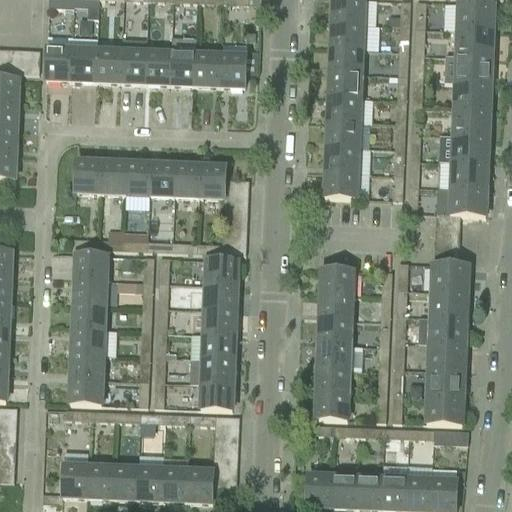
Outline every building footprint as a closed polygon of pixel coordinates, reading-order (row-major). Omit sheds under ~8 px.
[(48,0),(48,13),(73,14),(74,3),(73,0),(48,0)] [(148,0),(148,7),(163,8),(163,0),(148,0)] [(182,0),(182,9),(197,9),(197,0),(182,0)] [(206,0),(197,0),(197,9),(213,10),(213,0),(206,0)] [(233,1),(232,11),(248,11),(260,12),(260,2),(233,1)] [(332,5),(331,29),(362,30),(363,6),(332,5)] [(400,8),(399,32),(409,32),(409,24),(410,8),(400,8)] [(416,8),(415,24),(425,24),(426,8),(416,8)] [(458,10),(457,36),(492,37),(493,11),(458,10)] [(331,29),(330,54),(361,55),(362,30),(331,29)] [(456,62),(491,64),(492,37),(457,36),(456,62)] [(399,41),(398,57),(408,57),(409,41),(399,41)] [(171,59),(170,90),(194,91),(195,60),(196,45),(171,44),(171,59)] [(414,45),(414,60),(423,61),(424,45),(414,45)] [(220,61),(219,92),(244,93),(245,80),(257,80),(257,58),(246,57),(246,51),(221,50),(220,61)] [(2,78),(2,79),(14,80),(14,79),(15,55),(3,54),(2,78)] [(45,86),(71,87),(72,55),(46,54),(45,86)] [(330,54),(329,79),(360,80),(361,55),(330,54)] [(14,79),(14,80),(27,80),(27,79),(28,55),(15,55),(14,79)] [(27,79),(27,80),(39,81),(40,56),(28,55),(27,79)] [(71,87),(95,88),(97,56),(72,55),(71,87)] [(95,88),(120,89),(121,57),(97,56),(95,88)] [(120,89),(145,90),(146,58),(121,57),(120,89)] [(398,57),(398,72),(407,72),(408,57),(398,57)] [(145,90),(170,90),(171,59),(146,58),(145,90)] [(194,91),(219,92),(220,61),(195,60),(194,91)] [(414,60),(413,76),(423,76),(423,61),(414,60)] [(445,61),(443,88),(455,89),(455,88),(490,90),(491,64),(456,62),(445,61)] [(329,79),(328,104),(359,105),(360,80),(329,79)] [(0,85),(0,109),(17,110),(18,86),(0,85)] [(455,89),(453,115),(489,116),(490,90),(455,88),(455,89)] [(397,90),(396,106),(406,106),(407,91),(397,90)] [(412,98),(412,113),(421,113),(422,98),(412,98)] [(328,104),(328,128),(358,129),(359,105),(328,104)] [(396,106),(396,121),(405,122),(406,106),(396,106)] [(0,109),(0,134),(16,135),(17,110),(0,109)] [(412,113),(411,129),(421,129),(421,113),(412,113)] [(453,115),(452,141),(487,143),(489,116),(453,115)] [(328,128),(327,153),(357,154),(358,129),(328,128)] [(0,134),(0,159),(15,160),(16,135),(0,134)] [(395,140),(394,156),(404,156),(405,140),(395,140)] [(452,141),(451,167),(486,169),(487,143),(452,141)] [(410,150),(409,166),(419,166),(420,151),(410,150)] [(327,153),(326,178),(356,179),(357,154),(327,153)] [(394,156),(394,171),(403,171),(404,156),(394,156)] [(0,185),(14,186),(14,185),(15,160),(0,159),(0,185)] [(409,166),(409,181),(418,182),(419,166),(409,166)] [(74,198),(100,199),(101,168),(75,167),(74,198)] [(451,167),(450,194),(485,195),(486,169),(451,167)] [(100,199),(124,200),(125,169),(101,168),(100,199)] [(124,200),(149,201),(150,170),(125,169),(124,200)] [(150,170),(149,201),(174,202),(175,171),(150,170)] [(174,202),(198,203),(200,172),(175,171),(174,202)] [(224,198),(225,186),(225,173),(200,172),(198,203),(224,204),(224,198)] [(356,179),(326,178),(325,203),(355,204),(356,179)] [(392,206),(392,207),(401,207),(402,207),(402,206),(402,192),(403,181),(393,180),(393,191),(392,206)] [(225,186),(224,198),(247,199),(248,187),(225,186)] [(448,221),(459,221),(484,222),(485,195),(450,194),(450,201),(448,221)] [(224,198),(224,204),(224,211),(247,212),(247,199),(224,198)] [(408,206),(407,220),(417,221),(417,219),(418,205),(408,205),(408,206)] [(224,211),(223,223),(246,224),(247,212),(224,211)] [(435,220),(435,233),(458,234),(459,221),(448,221),(435,220)] [(223,223),(223,235),(246,236),(246,224),(223,223)] [(435,233),(434,245),(458,246),(458,234),(435,233)] [(223,235),(222,248),(245,249),(246,236),(223,235)] [(72,245),(72,255),(87,255),(88,246),(72,245)] [(434,245),(434,258),(457,259),(458,246),(434,245)] [(107,247),(106,256),(122,257),(122,247),(107,247)] [(122,247),(122,257),(147,258),(147,248),(122,247)] [(156,248),(156,258),(171,259),(172,249),(156,248)] [(222,251),(222,261),(245,262),(245,249),(222,248),(222,251)] [(172,249),(171,259),(187,259),(187,250),(172,249)] [(206,250),(206,260),(222,261),(222,251),(206,250)] [(0,282),(10,283),(11,258),(0,257),(0,282)] [(434,258),(433,271),(457,272),(457,259),(434,258)] [(75,261),(74,286),(105,287),(106,262),(75,261)] [(122,264),(121,277),(135,278),(135,270),(135,265),(122,264)] [(144,264),(143,279),(153,279),(154,264),(144,264)] [(159,279),(159,289),(168,289),(169,264),(160,264),(159,279)] [(206,266),(205,291),(237,292),(238,267),(206,266)] [(397,269),(397,279),(397,285),(406,285),(407,270),(397,269)] [(432,271),(431,298),(467,299),(468,272),(457,272),(433,271),(432,271)] [(322,276),(321,301),(351,303),(352,277),(322,276)] [(382,279),(381,294),(391,294),(392,279),(382,279)] [(0,282),(0,306),(9,307),(10,283),(0,282)] [(74,286),(73,310),(104,312),(105,287),(74,286)] [(205,291),(204,315),(236,317),(237,292),(205,291)] [(142,298),(142,313),(152,314),(152,298),(142,298)] [(158,298),(158,313),(167,314),(168,298),(158,298)] [(431,298),(430,324),(466,325),(467,299),(431,298)] [(321,301),(319,326),(350,327),(351,303),(321,301)] [(0,306),(0,331),(8,332),(9,307),(0,306)] [(396,307),(396,323),(405,323),(406,307),(396,307)] [(73,310),(72,335),(104,336),(104,312),(73,310)] [(142,313),(141,329),(151,329),(152,314),(142,313)] [(158,313),(157,329),(167,329),(167,314),(158,313)] [(380,313),(380,329),(390,329),(390,314),(380,313)] [(204,315),(203,340),(235,341),(236,317),(204,315)] [(396,323),(395,338),(405,338),(405,323),(396,323)] [(430,324),(429,350),(465,351),(466,325),(430,324)] [(319,326),(318,350),(349,352),(350,327),(319,326)] [(380,329),(379,344),(389,345),(390,329),(380,329)] [(0,331),(0,356),(7,357),(8,332),(0,331)] [(72,335),(71,360),(103,361),(115,361),(116,337),(104,336),(72,335)] [(203,340),(203,365),(234,366),(235,341),(203,340)] [(140,347),(140,362),(150,363),(150,347),(140,347)] [(156,347),(156,363),(165,363),(166,348),(156,347)] [(318,350),(317,375),(348,376),(349,352),(318,350)] [(429,350),(428,376),(464,378),(465,351),(429,350)] [(394,359),(394,375),(403,375),(404,360),(394,359)] [(71,360),(70,384),(102,386),(103,361),(71,360)] [(140,362),(139,378),(149,378),(150,363),(140,362)] [(378,362),(378,378),(387,378),(388,362),(378,362)] [(156,363),(155,378),(165,379),(165,363),(156,363)] [(203,365),(202,389),(233,391),(234,366),(203,365)] [(317,375),(316,399),(347,401),(348,376),(317,375)] [(394,375),(393,390),(403,391),(403,375),(394,375)] [(428,376),(427,402),(463,404),(464,378),(428,376)] [(378,378),(377,393),(387,393),(387,378),(378,378)] [(69,410),(101,412),(101,411),(102,386),(70,384),(69,410)] [(139,387),(138,413),(148,414),(149,387),(139,387)] [(201,415),(201,416),(232,417),(232,416),(233,391),(202,389),(201,415)] [(154,398),(154,414),(163,414),(164,399),(154,398)] [(315,425),(315,426),(346,427),(346,426),(347,401),(316,399),(315,425)] [(426,429),(426,430),(462,432),(462,431),(463,404),(427,402),(426,429)] [(0,425),(16,426),(17,414),(0,413),(0,425)] [(376,413),(376,428),(385,429),(386,413),(376,413)] [(392,413),(391,429),(401,429),(402,414),(392,413)] [(66,416),(65,426),(81,427),(81,417),(66,416)] [(100,418),(100,427),(115,428),(116,418),(100,418)] [(116,418),(115,428),(131,429),(131,419),(116,418)] [(150,420),(149,429),(165,430),(165,420),(150,420)] [(165,420),(165,430),(180,431),(181,421),(165,420)] [(200,422),(199,431),(214,432),(215,422),(200,422)] [(214,432),(214,434),(238,435),(239,423),(215,422),(214,432)] [(0,425),(0,437),(16,439),(16,426),(0,425)] [(309,432),(309,441),(324,442),(325,432),(309,432)] [(344,433),(344,443),(359,443),(359,434),(344,433)] [(214,434),(214,446),(238,447),(238,435),(214,434)] [(359,434),(359,443),(375,444),(375,434),(359,434)] [(394,435),(393,445),(409,445),(409,436),(394,435)] [(409,436),(409,445),(424,446),(425,436),(409,436)] [(0,437),(0,450),(15,451),(16,439),(0,437)] [(434,437),(433,450),(442,450),(467,451),(468,438),(434,437)] [(214,446),(213,459),(237,460),(238,447),(214,446)] [(0,450),(0,463),(15,464),(15,451),(0,450)] [(63,471),(62,503),(87,504),(89,472),(87,472),(87,458),(64,457),(63,471)] [(213,459),(213,471),(237,472),(237,460),(213,459)] [(0,463),(0,475),(14,476),(15,464),(0,463)] [(213,471),(213,477),(212,483),(236,484),(237,472),(213,471)] [(87,504),(112,505),(113,473),(89,472),(87,504)] [(112,505),(137,506),(138,474),(113,473),(112,505)] [(137,506),(161,507),(163,475),(138,474),(137,506)] [(14,476),(0,475),(0,488),(14,489),(14,476)] [(161,507),(186,508),(187,476),(163,475),(161,507)] [(187,476),(186,508),(212,508),(212,496),(212,483),(213,477),(187,476)] [(305,511),(331,511),(333,482),(307,481),(305,511)] [(331,511),(356,511),(357,483),(333,482),(331,511)] [(236,484),(212,483),(212,496),(236,497),(236,484)] [(356,511),(380,511),(382,484),(357,483),(356,511)] [(380,511),(405,511),(407,485),(382,484),(380,511)] [(405,511),(430,511),(432,486),(407,485),(405,511)] [(432,486),(430,511),(456,511),(457,487),(432,486)]
